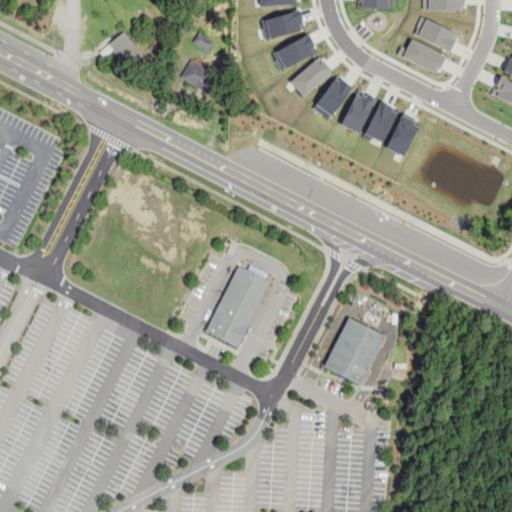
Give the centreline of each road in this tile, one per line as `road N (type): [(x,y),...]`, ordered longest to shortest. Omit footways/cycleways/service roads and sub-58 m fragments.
road 1 (residential): [(511,136),(359,60),(341,41),(328,0)]
road 2 (secondary): [(311,213),(135,123)]
road 3 (secondary): [(511,313),(390,254)]
